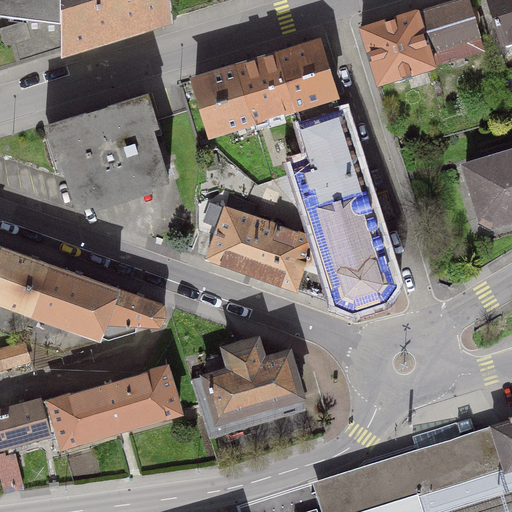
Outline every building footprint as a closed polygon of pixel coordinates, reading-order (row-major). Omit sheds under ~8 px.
[(0,0),(0,14),(21,17),(21,22),(0,28),(0,69),(61,51),(60,0),(0,0)] [(60,0),(61,51),(175,16),(171,0),(60,0)] [(171,0),(175,16),(227,0),(171,0)] [(456,0),(361,27),(378,83),(482,50),(475,25),(477,19),(476,14),(470,7),(467,0),(456,0)] [(511,0),(487,0),(501,43),(511,39),(511,0)] [(277,53),(294,107),(299,124),(340,111),(318,41),(277,53)] [(236,66),(253,120),(294,107),(277,53),(236,66)] [(194,79),(211,133),(253,120),(236,66),(194,79)] [(511,75),(501,78),(511,108),(511,75)] [(142,94),(50,124),(75,208),(168,179),(142,94)] [(384,298),(394,282),(340,111),(299,124),(309,156),(292,161),(296,173),(272,180),(305,219),(310,217),(317,239),(334,293),(332,300),(352,308),(384,298)] [(511,151),(465,166),(481,216),(478,222),(490,228),(493,222),(511,216),(511,151)] [(205,221),(212,203),(225,207),(231,193),(223,190),(213,197),(200,202),(199,230),(216,236),(220,226),(205,221)] [(216,236),(208,256),(332,300),(334,293),(317,239),(299,232),(303,223),(258,206),(256,213),(270,218),(269,222),(225,207),(212,203),(205,221),(220,226),(216,236)] [(0,245),(0,299),(23,308),(40,260),(0,245)] [(23,308),(100,336),(105,321),(104,321),(116,287),(40,260),(23,308)] [(163,314),(162,304),(116,287),(104,321),(105,321),(100,336),(108,339),(135,330),(136,323),(157,323),(163,314)] [(209,373),(190,379),(209,437),(274,417),(269,403),(301,393),(288,350),(265,357),(264,353),(261,353),(256,337),(224,347),(226,355),(205,361),(209,373)] [(0,367),(28,359),(24,344),(0,350),(0,367)] [(49,400),(58,428),(62,444),(179,410),(166,367),(49,400)] [(0,443),(58,428),(49,400),(49,398),(0,412),(0,443)] [(511,418),(490,425),(398,453),(405,476),(410,493),(427,488),(502,465),(511,461),(511,418)] [(405,476),(398,453),(312,479),(321,511),(348,511),(399,496),(410,493),(405,476)] [(14,456),(0,459),(0,472),(4,488),(16,486),(15,482),(20,481),(14,456)] [(511,461),(502,465),(427,488),(434,511),(511,487),(511,461)]
